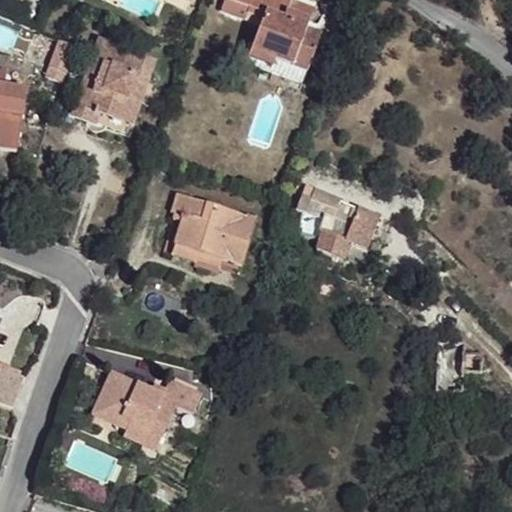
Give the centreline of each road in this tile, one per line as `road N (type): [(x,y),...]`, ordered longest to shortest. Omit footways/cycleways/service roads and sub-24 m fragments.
road 1 (residential): [(6,511),(73,312),(75,284),(0,245)]
road 2 (residential): [(511,81),(445,19),(409,0)]
